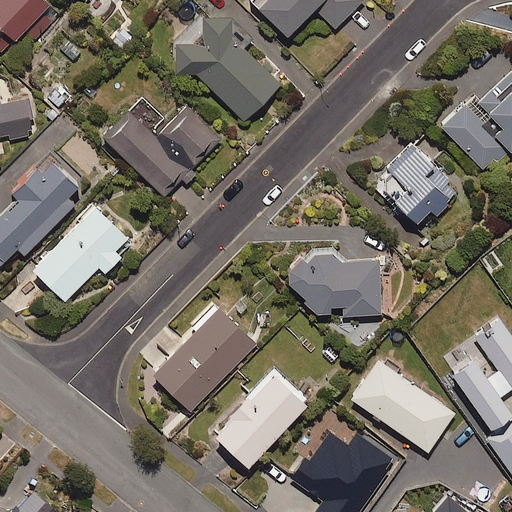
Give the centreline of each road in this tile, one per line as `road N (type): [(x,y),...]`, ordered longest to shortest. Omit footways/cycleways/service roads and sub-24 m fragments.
road 1 (residential): [(45,405),(439,0)]
road 2 (tertiary): [(45,405),(178,511)]
